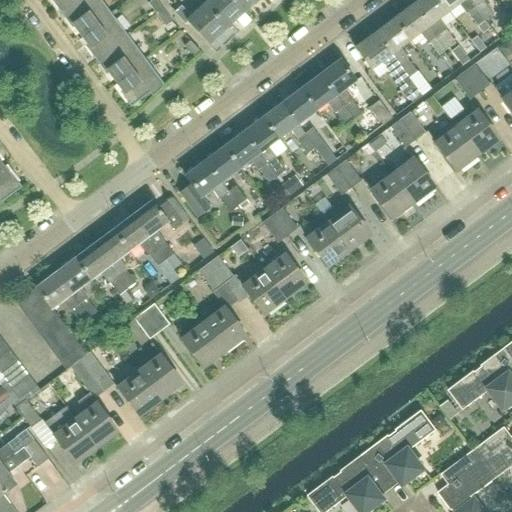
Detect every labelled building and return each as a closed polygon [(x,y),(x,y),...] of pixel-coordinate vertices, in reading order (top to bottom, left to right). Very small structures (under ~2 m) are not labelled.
[(49,0),(61,14),(80,0),(49,0)] [(78,38),(110,13),(100,0),(80,0),(61,14),(78,38)] [(151,0),(146,4),(155,15),(163,10),(154,0),(151,0)] [(204,3),(227,28),(245,11),(233,0),(207,0),(208,0),(207,0),(193,0),(200,7),(204,3)] [(233,0),(245,11),(256,0),(233,0)] [(448,11),(440,0),(417,0),(413,3),(446,48),(454,42),(437,20),(448,11)] [(470,0),(440,0),(448,11),(459,3),(466,13),(482,33),(489,28),(484,21),(485,19),(470,0)] [(470,0),(485,19),(493,13),(483,0),(482,0),(470,0)] [(511,0),(499,0),(507,9),(511,5),(511,0)] [(208,45),(227,28),(204,3),(200,7),(190,16),(181,6),(173,13),(184,24),(187,22),(208,45)] [(413,3),(394,18),(410,40),(420,32),(438,55),(446,48),(413,3)] [(163,10),(155,15),(164,27),(172,21),(163,10)] [(95,61),(127,37),(110,13),(78,38),(95,61)] [(410,40),(394,18),(375,32),(408,77),(416,71),(399,48),(410,40)] [(371,69),(383,60),(390,70),(413,101),(421,95),(418,91),(411,81),(411,82),(408,77),(375,32),(354,48),(371,69)] [(112,84),(145,60),(127,37),(95,61),(112,84)] [(199,51),(189,41),(184,46),(193,57),(194,57),(200,52),(199,51)] [(319,74),(353,119),(361,113),(351,99),(344,90),(355,81),(339,59),(319,74)] [(145,60),(112,84),(130,107),(149,93),(152,96),(164,85),(145,60)] [(474,64),(464,72),(479,92),(489,84),(474,64)] [(423,72),(411,81),(418,91),(431,82),(423,72)] [(479,92),(464,72),(454,80),(469,100),(479,92)] [(319,74),(300,88),(316,110),(327,102),(345,125),(353,119),(319,74)] [(297,125),(298,124),(316,110),(300,88),(281,102),(297,125)] [(511,114),(511,90),(500,99),(511,114)] [(378,100),(368,107),(381,125),(391,118),(378,100)] [(281,102),(262,117),(278,139),(291,130),(298,139),(296,140),(306,154),(314,148),(304,134),(305,134),(298,124),(297,125),(281,102)] [(454,126),(476,156),(498,140),(476,110),(466,117),(462,112),(450,121),(454,126)] [(409,113),(400,120),(415,140),(424,133),(409,113)] [(278,139),(262,117),(242,131),(266,163),(274,157),(267,147),(278,139)] [(405,147),(415,140),(400,120),(390,128),(405,147)] [(476,156),(454,126),(433,142),(455,172),(476,156)] [(312,128),(305,134),(304,134),(314,148),(327,165),(336,158),(312,128)] [(266,163),(242,131),(223,146),(239,168),(250,160),(257,169),(266,163)] [(223,146),(204,160),(220,182),(239,168),(223,146)] [(274,157),(266,163),(276,177),(284,170),(274,157)] [(390,174),(412,204),(433,188),(411,158),(390,174)] [(184,175),(190,183),(178,192),(197,217),(209,208),(200,197),(211,189),(218,199),(219,198),(229,212),(237,206),(227,192),(220,182),(204,160),(184,175)] [(345,161),(336,168),(351,188),(360,181),(345,161)] [(276,177),(266,163),(257,169),(267,183),(276,177)] [(21,187),(3,164),(0,166),(0,207),(4,205),(2,202),(21,187)] [(341,195),(351,188),(336,168),(326,175),(341,195)] [(412,204),(390,174),(369,190),(391,220),(412,204)] [(235,185),(227,192),(237,206),(246,199),(235,185)] [(316,198),(322,207),(339,195),(333,186),(316,198)] [(155,231),(167,222),(172,229),(182,221),(167,201),(157,208),(151,200),(132,214),(169,265),(177,259),(155,231)] [(326,222),(348,252),(369,236),(347,206),(326,222)] [(282,209),(272,216),(287,236),(296,229),(282,209)] [(132,214),(112,229),(129,251),(139,243),(161,271),(169,265),(132,214)] [(277,243),(287,236),(272,216),(262,223),(277,243)] [(327,268),(348,252),(326,222),(304,238),(327,268)] [(119,258),(129,251),(112,229),(93,243),(126,289),(127,288),(134,282),(124,269),(126,267),(119,258)] [(93,243),(74,257),(90,279),(101,272),(108,281),(126,304),(135,297),(127,288),(126,289),(93,243)] [(194,245),(177,264),(190,275),(207,256),(194,245)] [(261,270),(283,299),(305,283),(283,254),(261,270)] [(217,256),(207,264),(222,284),(232,277),(217,256)] [(80,287),(90,279),(74,257),(54,272),(88,317),(96,311),(85,298),(87,296),(80,287)] [(212,292),(222,284),(207,264),(197,271),(212,292)] [(283,299),(261,270),(240,286),(262,315),(283,299)] [(42,298),(49,307),(50,309),(62,300),(69,310),(80,323),(88,317),(54,272),(34,287),(35,288),(42,298)] [(15,303),(22,313),(42,298),(35,288),(15,303)] [(29,322),(49,307),(42,298),(22,313),(29,322)] [(153,305),(143,312),(158,332),(168,325),(153,305)] [(222,306),(201,322),(223,353),(245,336),(222,306)] [(29,322),(36,332),(56,316),(50,309),(49,307),(29,322)] [(158,332),(143,312),(133,319),(148,340),(158,332)] [(56,316),(36,332),(43,341),(63,326),(56,316)] [(202,369),(223,353),(201,322),(179,339),(202,369)] [(43,341),(50,351),(71,336),(63,326),(43,341)] [(50,351),(57,360),(78,345),(71,336),(50,351)] [(1,341),(0,342),(0,355),(8,350),(1,341)] [(57,360),(61,366),(65,370),(85,355),(78,345),(57,360)] [(511,356),(506,348),(482,366),(483,367),(476,372),(475,371),(449,391),(463,410),(491,390),(505,409),(511,403),(511,356)] [(0,355),(0,370),(15,359),(8,350),(0,355)] [(89,352),(85,355),(79,360),(102,390),(112,382),(89,352)] [(137,370),(159,400),(180,384),(158,354),(137,370)] [(15,359),(0,370),(0,377),(3,381),(21,367),(15,359)] [(92,398),(102,390),(79,360),(69,367),(92,398)] [(3,381),(9,390),(28,376),(21,367),(3,381)] [(159,400),(137,370),(116,386),(138,416),(159,400)] [(28,376),(9,390),(17,400),(35,386),(28,376)] [(84,410),(73,418),(95,448),(116,432),(87,393),(77,401),(84,410)] [(30,428),(40,420),(24,400),(14,407),(30,428)] [(74,464),(95,448),(73,418),(64,407),(43,423),(74,464)] [(389,435),(365,453),(390,487),(400,479),(404,484),(424,469),(410,451),(437,430),(422,410),(396,430),(397,431),(390,437),(389,435)] [(511,436),(505,427),(473,451),(495,480),(511,466),(511,436)] [(0,463),(10,455),(32,439),(25,429),(0,447),(0,463)] [(47,459),(32,439),(10,455),(17,464),(28,455),(36,467),(47,459)] [(495,480),(473,451),(442,475),(449,485),(438,493),(452,511),(483,511),(472,497),(495,480)] [(390,487),(365,453),(341,471),(342,472),(335,478),(334,476),(308,496),(320,511),(327,511),(350,495),(362,511),(366,511),(384,499),(380,494),(390,487)] [(0,463),(0,494),(15,483),(0,463)] [(389,493),(400,509),(407,504),(397,488),(389,493)]
